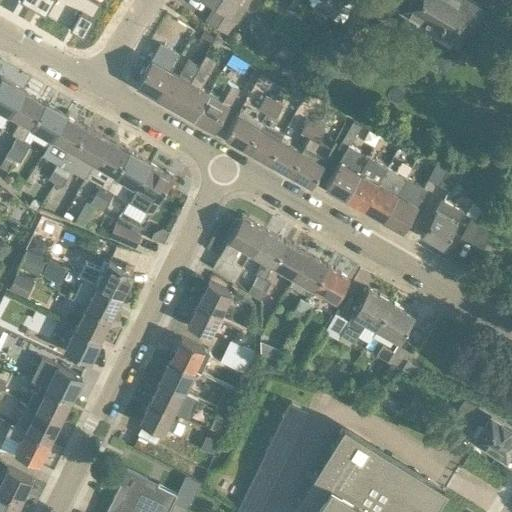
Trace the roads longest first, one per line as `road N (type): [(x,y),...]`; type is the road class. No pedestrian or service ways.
road 1 (residential): [(51,511),(223,167)]
road 2 (residential): [(511,342),(411,269),(223,167)]
road 3 (residential): [(223,167),(91,88)]
